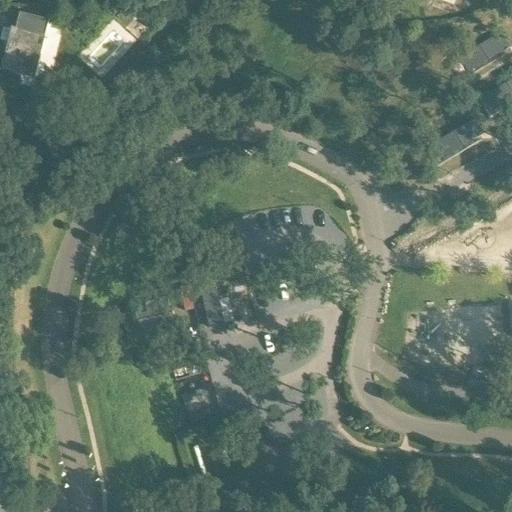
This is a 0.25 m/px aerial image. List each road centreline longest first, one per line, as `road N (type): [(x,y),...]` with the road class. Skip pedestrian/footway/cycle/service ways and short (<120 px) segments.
road 1 (residential): [(82,511),(54,362),(56,298),(76,241),(110,184),(153,150),(200,133),(273,137),(354,176),(382,220),(376,294),(358,352),(368,394),(411,427),(511,434)]
road 2 (track): [(0,207),(46,168),(178,0)]
